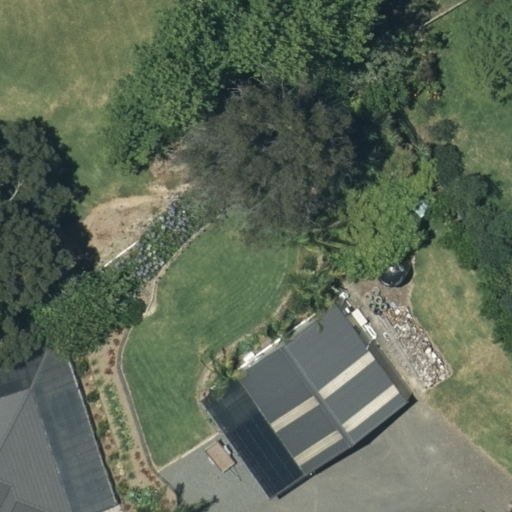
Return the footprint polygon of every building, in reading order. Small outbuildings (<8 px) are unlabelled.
[(411,288),(384,298),(391,317),(418,306),(411,288)] [(431,328),(419,334),(425,348),(437,343),(431,328)] [(319,331),(278,352),(329,452),(370,431),(319,331)] [(415,337),(403,343),(410,357),(422,351),(415,337)] [(415,369),(424,385),(447,374),(438,357),(415,369)] [(413,373),(367,397),(389,437),(434,412),(413,373)] [(0,387),(0,511),(65,511),(70,510),(27,378),(0,387)]
